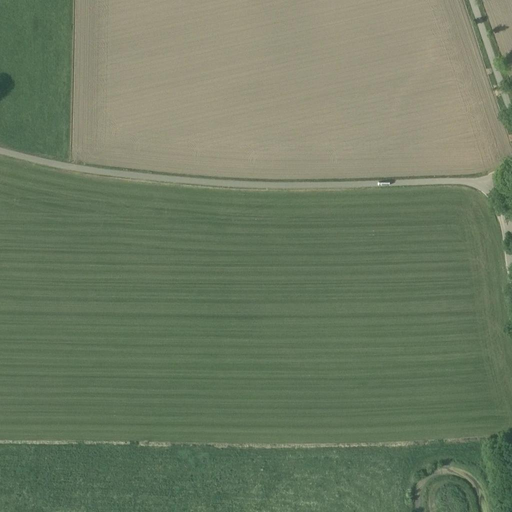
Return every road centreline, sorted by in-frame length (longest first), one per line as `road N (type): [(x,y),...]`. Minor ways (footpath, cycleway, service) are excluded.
road 1 (unclassified): [(478,183),(214,183),(0,152)]
road 2 (unclassified): [(511,115),(471,0)]
